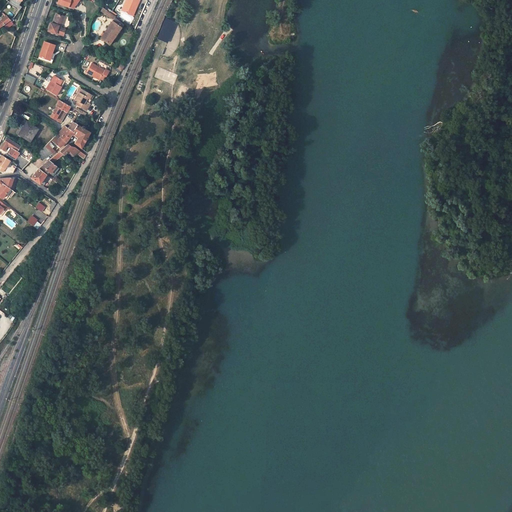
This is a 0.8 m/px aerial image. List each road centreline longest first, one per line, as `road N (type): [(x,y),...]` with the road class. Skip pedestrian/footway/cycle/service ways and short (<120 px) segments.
road 1 (residential): [(154,0),(61,201)]
road 2 (secondary): [(0,117),(40,0)]
